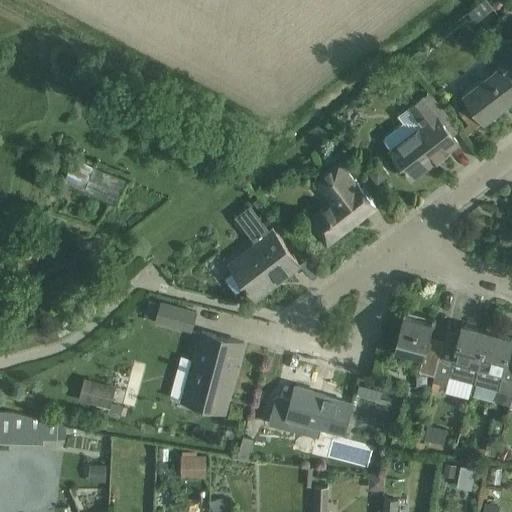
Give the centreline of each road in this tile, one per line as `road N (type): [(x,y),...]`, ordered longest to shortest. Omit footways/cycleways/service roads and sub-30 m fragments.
road 1 (residential): [(397,249),(299,320),(295,339),(358,355)]
road 2 (residential): [(397,249),(511,159)]
